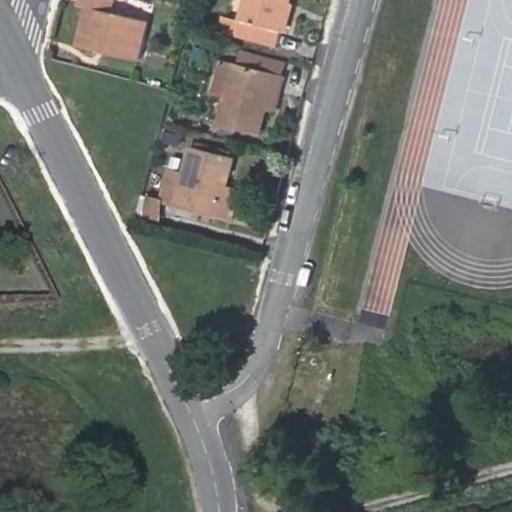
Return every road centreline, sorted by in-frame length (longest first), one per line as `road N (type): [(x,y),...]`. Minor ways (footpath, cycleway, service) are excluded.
road 1 (residential): [(194,412),(266,351),(357,0)]
road 2 (residential): [(15,56),(194,412)]
road 3 (track): [(330,511),(511,467)]
road 4 (track): [(228,389),(247,414),(258,485),(274,511)]
